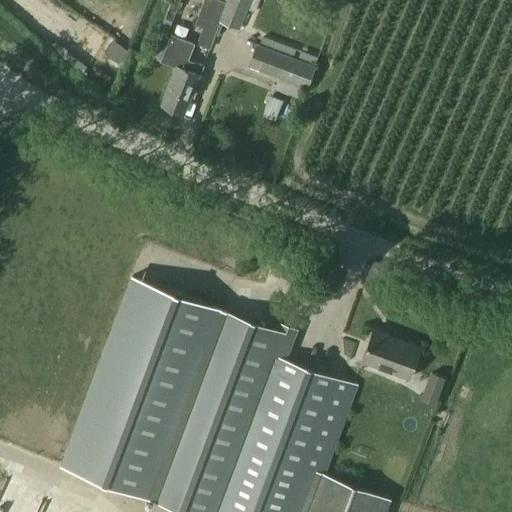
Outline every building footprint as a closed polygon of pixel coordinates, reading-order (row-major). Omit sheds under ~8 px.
[(210,49),(211,49),(221,21),(241,30),(248,10),(251,0),(227,0),(227,2),(221,0),(204,0),(195,24),(204,27),(198,44),(197,44),(210,49)] [(160,29),(150,55),(160,59),(169,36),(165,35),(166,31),(160,29)] [(188,59),(195,43),(172,35),(162,60),(177,66),(163,103),(186,112),(201,72),(204,65),(203,65),(188,59)] [(256,43),(248,64),(279,76),(302,85),(306,86),(314,64),(317,57),(300,51),(298,58),(293,56),(296,49),(263,36),(260,44),(256,43)] [(276,118),(280,98),(267,95),(263,115),(276,118)] [(243,157),(221,149),(217,160),(240,168),(243,157)] [(200,385),(228,310),(135,275),(64,464),(158,499),(200,385)] [(228,310),(200,385),(158,499),(193,511),(364,511),(372,491),(325,473),(358,383),(288,357),(296,335),(228,310)] [(363,360),(410,378),(421,347),(374,329),(363,360)] [(420,398),(437,401),(442,372),(425,369),(420,398)]
